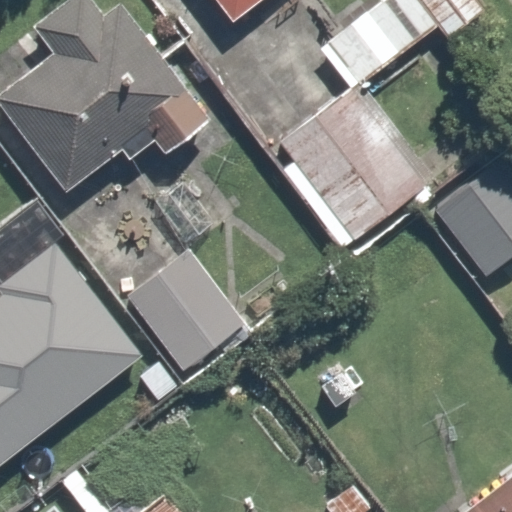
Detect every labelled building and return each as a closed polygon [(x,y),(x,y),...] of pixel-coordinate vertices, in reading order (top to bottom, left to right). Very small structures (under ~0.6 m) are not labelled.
[(243,0),(206,0),(222,19),(243,0)] [(426,16),(413,0),(354,0),(315,32),(350,76),(426,16)] [(413,0),(426,16),(440,33),(481,0),(413,0)] [(67,31),(0,81),(0,122),(50,190),(137,125),(67,31)] [(438,179),(363,80),(265,155),(340,253),(438,179)] [(511,239),(511,160),(501,147),(430,209),(480,267),(511,239)] [(248,317),(190,242),(115,299),(172,375),(248,317)] [(511,511),(511,461),(450,511),(511,511)] [(187,511),(162,477),(112,511),(187,511)]
